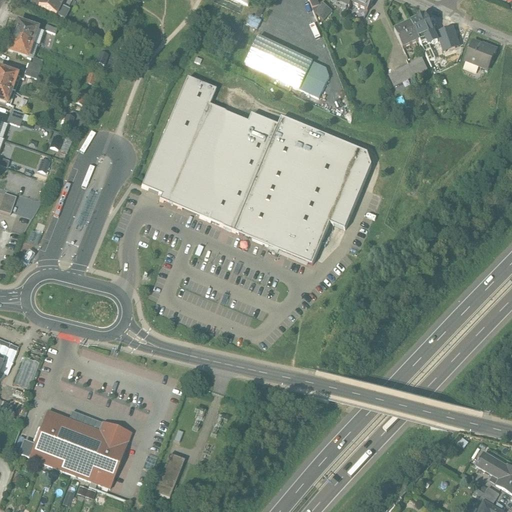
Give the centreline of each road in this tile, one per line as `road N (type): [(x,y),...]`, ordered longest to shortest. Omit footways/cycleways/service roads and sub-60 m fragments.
road 1 (motorway): [(511,254),(392,375),(275,511)]
road 2 (tertiary): [(152,346),(471,422)]
road 3 (motorway): [(308,511),(511,287)]
road 4 (tertiary): [(126,321),(121,294),(61,276),(34,280),(26,299)]
